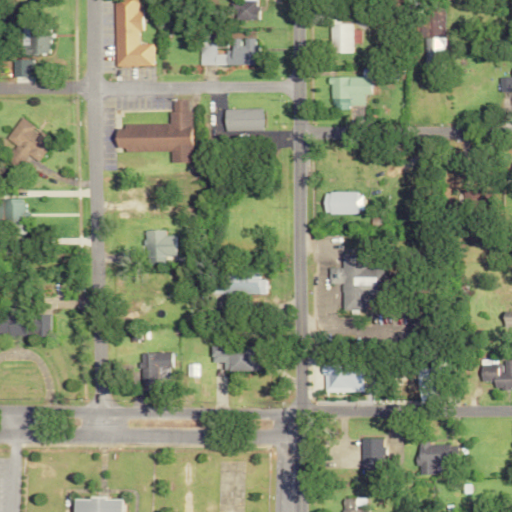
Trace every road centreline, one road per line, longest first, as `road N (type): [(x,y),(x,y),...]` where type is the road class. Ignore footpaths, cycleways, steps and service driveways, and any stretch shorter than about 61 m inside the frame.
road 1 (residential): [(295,511),(298,0)]
road 2 (tertiary): [(95,414),(90,0)]
road 3 (residential): [(300,86),(0,87)]
road 4 (residential): [(296,414),(0,411)]
road 5 (residential): [(0,434),(295,438)]
road 6 (residential): [(511,412),(296,414)]
road 7 (residential): [(511,132),(301,138)]
